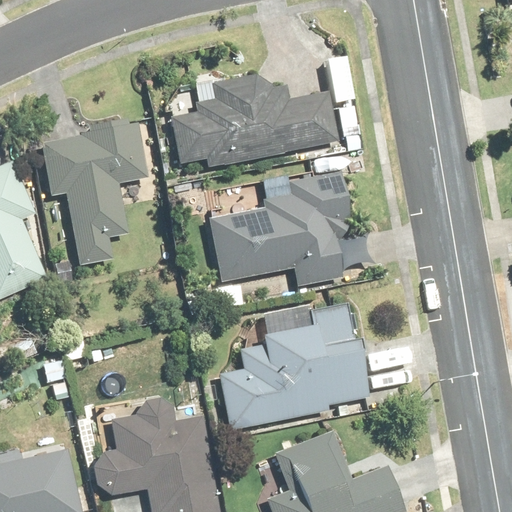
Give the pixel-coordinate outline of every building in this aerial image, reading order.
[(329,94),(292,102),(289,87),(275,90),(258,75),(215,83),(217,97),(196,101),(198,112),(172,116),(182,166),(208,161),(210,171),(339,144),(329,94)] [(139,198),(142,197),(140,182),(148,181),(141,125),(132,127),(131,121),(87,127),(88,138),(47,143),(54,196),(70,194),(79,263),(113,258),(111,243),(127,241),(122,206),(140,204),(139,198)] [(0,168),(0,302),(49,281),(23,223),(38,216),(14,162),(0,168)] [(221,281),(296,270),(298,287),(344,280),(335,220),(349,218),(342,174),(208,194),(221,281)] [(352,344),(346,310),(313,315),(315,327),(265,336),(267,346),(243,350),(246,373),(222,377),(230,428),(339,410),(340,417),(365,413),(363,402),(370,401),(360,343),(352,344)] [(58,402),(70,398),(65,382),(70,380),(63,360),(45,367),(58,402)] [(220,511),(205,417),(176,422),(176,420),(176,418),(176,417),(175,415),(175,414),(174,412),(173,411),(172,409),(171,408),(170,407),(169,406),(168,405),(166,404),(165,403),(163,402),(162,402),(160,402),(159,401),(157,401),(155,401),(154,401),(152,402),(150,402),(149,403),(147,403),(146,404),(145,405),(143,406),(142,407),(141,409),(140,410),(139,411),(139,413),(138,414),(138,416),(115,420),(117,451),(115,451),(113,451),(112,452),(110,453),(108,454),(106,455),(105,456),(103,457),(102,459),(100,461),(99,462),(99,464),(98,466),(97,468),(97,470),(97,472),(96,474),(97,476),(97,478),(97,480),(98,482),(99,484),(100,485),(101,487),(102,489),(104,490),(105,491),(107,493),(109,494),(110,494),(112,495),(114,496),(116,496),(118,496),(120,496),(150,491),(152,511),(220,511)] [(407,511),(391,468),(353,482),(335,434),(278,456),(290,489),(268,498),(273,511),(407,511)] [(0,511),(81,511),(69,451),(0,466),(0,464),(0,511)]
